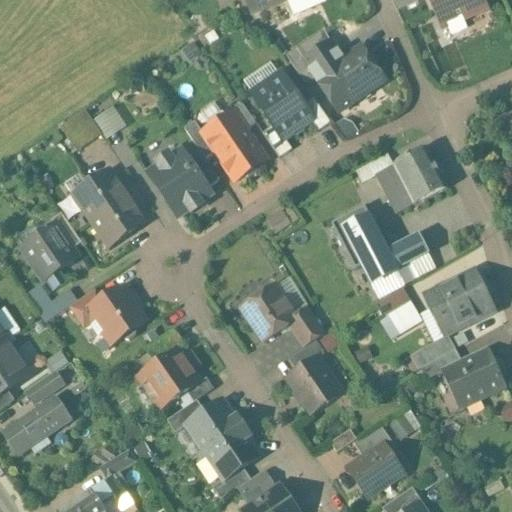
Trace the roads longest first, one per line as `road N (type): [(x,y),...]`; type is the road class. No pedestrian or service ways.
road 1 (residential): [(430,111),(308,172),(171,266),(336,511)]
road 2 (residential): [(511,310),(484,220),(430,111)]
road 3 (residential): [(430,111),(381,0)]
